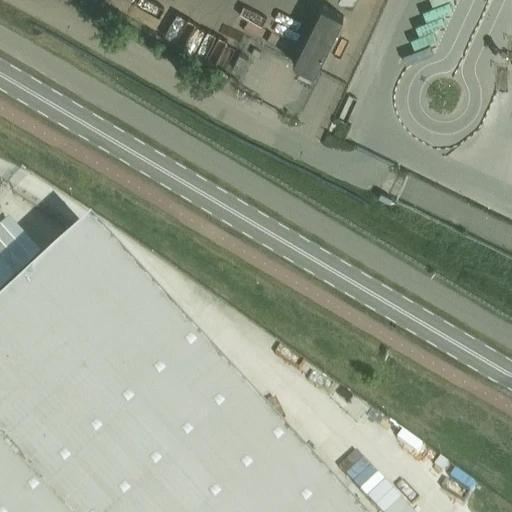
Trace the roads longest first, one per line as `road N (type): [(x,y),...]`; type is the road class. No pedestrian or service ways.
road 1 (unclassified): [(511,339),(0,35)]
road 2 (tertiary): [(0,73),(511,376)]
road 3 (unclassified): [(283,141),(32,0)]
